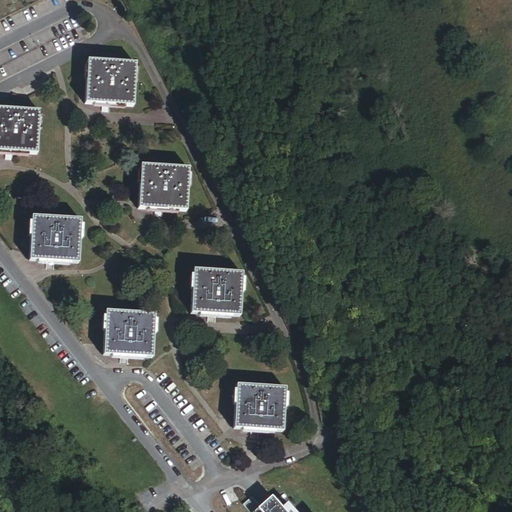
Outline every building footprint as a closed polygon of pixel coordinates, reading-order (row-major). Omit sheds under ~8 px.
[(85,105),(133,108),(136,66),(88,63),(85,105)] [(0,152),(37,155),(39,112),(0,109),(0,152)] [(139,210),(187,213),(189,172),(142,169),(139,210)] [(78,264),(80,223),(33,220),(30,261),(78,264)] [(190,314),(239,317),(242,273),(193,270),(190,314)] [(106,360),(155,363),(158,321),(109,318),(106,360)] [(237,436),(286,439),(288,396),(240,393),(237,436)]
